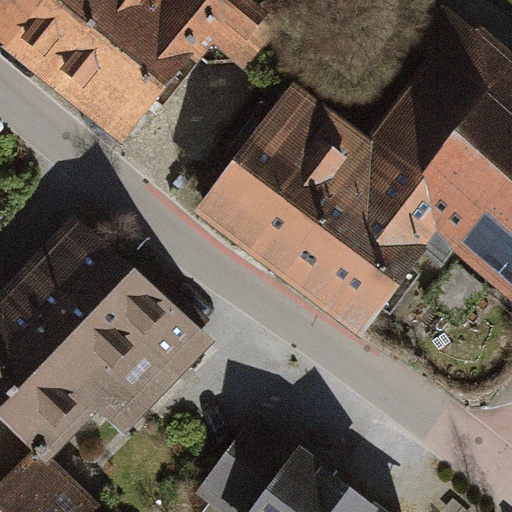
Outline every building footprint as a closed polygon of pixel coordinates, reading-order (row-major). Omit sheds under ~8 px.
[(0,0),(0,55),(45,92),(119,0),(0,0)] [(119,0),(45,92),(129,159),(211,57),(244,84),(309,3),(305,0),(119,0)] [(409,52),(431,72),(369,155),(296,100),(197,232),(365,359),(441,259),(511,321),(511,66),(483,41),(479,46),(443,14),(409,52)] [(0,445),(28,473),(0,501),(0,511),(102,511),(103,511),(81,490),(212,357),(81,230),(0,312),(0,445)] [(367,511),(304,464),(309,457),(261,421),(200,502),(213,511),(367,511)]
